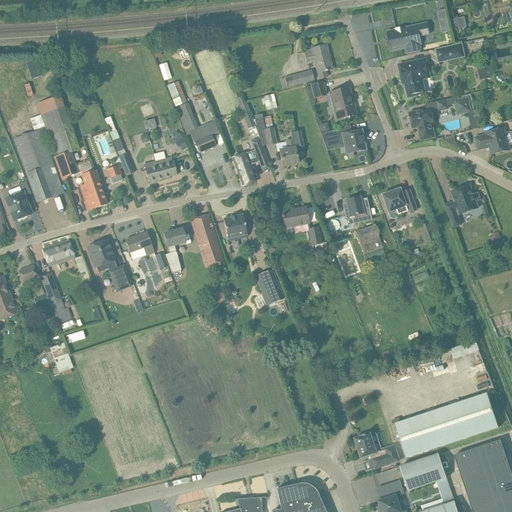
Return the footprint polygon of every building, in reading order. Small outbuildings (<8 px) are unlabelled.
[(445,10),(437,11),(442,33),(450,31),(445,10)] [(455,18),(457,28),(466,26),(464,16),(455,18)] [(395,30),(387,32),(391,51),(406,48),(407,53),(421,50),(420,47),(420,45),(421,44),(419,36),(417,26),(427,24),(427,23),(407,28),(406,28),(406,27),(395,30)] [(464,57),(461,44),(436,49),(439,63),(464,57)] [(312,50),(304,52),(305,55),(306,62),(315,60),(320,79),(326,77),(325,72),(327,71),(327,70),(332,69),(325,46),(312,49),(312,50)] [(430,78),(426,59),(398,65),(403,84),(405,84),(408,98),(425,94),(422,80),(430,78)] [(32,79),(39,77),(33,61),(26,64),(32,79)] [(480,68),(483,79),(492,77),(489,66),(480,68)] [(311,70),(284,78),(286,88),(314,81),(311,70)] [(326,95),(323,83),(311,86),(305,88),(308,99),(314,98),(326,95)] [(173,84),(167,86),(176,109),(187,135),(190,133),(199,153),(215,146),(211,137),(219,134),(215,123),(207,126),(195,131),(190,120),(192,118),(187,105),(182,107),(173,84)] [(351,97),(349,88),(329,93),(332,103),(334,102),(338,119),(354,115),(349,98),(351,97)] [(263,96),(265,109),(277,107),(275,94),(263,96)] [(459,97),(425,104),(426,109),(430,108),(431,109),(438,108),(439,111),(448,109),(448,106),(454,104),(457,116),(472,112),(475,112),(471,94),(459,97)] [(70,153),(79,150),(79,149),(60,95),(37,103),(46,130),(48,135),(53,149),(55,156),(58,155),(59,157),(70,153)] [(244,119),(251,116),(245,101),(243,97),(243,96),(237,98),(236,99),(244,119)] [(434,124),(430,108),(409,113),(413,129),(418,128),(421,141),(435,138),(432,125),(434,124)] [(112,141),(120,161),(123,168),(126,176),(134,173),(127,154),(126,154),(116,130),(115,131),(110,117),(105,119),(110,132),(109,133),(112,141)] [(260,138),(263,146),(277,143),(273,128),(270,117),(253,120),(260,138)] [(156,118),(146,120),(147,129),(157,127),(156,118)] [(324,124),(319,125),(321,133),(329,131),(328,126),(324,124)] [(511,131),(505,133),(504,128),(486,133),(486,135),(475,138),(478,151),(489,148),(491,155),(510,150),(508,146),(511,144),(511,131)] [(41,130),(14,140),(37,203),(64,193),(60,182),(51,157),(53,156),(53,157),(55,156),(53,149),(48,151),(43,137),(48,135),(46,130),(42,132),(41,130)] [(337,130),(320,134),(324,143),(340,139),(337,130)] [(361,130),(342,134),(346,154),(365,150),(365,148),(366,148),(365,140),(363,140),(361,130)] [(304,149),(300,132),(290,134),(292,140),(286,142),(287,149),(279,151),(282,167),(298,164),(295,150),(304,149)] [(148,134),(140,136),(141,140),(146,143),(150,141),(148,134)] [(186,142),(179,134),(172,139),(178,148),(186,142)] [(255,150),(259,162),(260,164),(269,161),(263,146),(260,138),(251,141),(255,150)] [(259,162),(255,150),(248,153),(248,152),(232,158),(242,186),(258,181),(252,165),(259,162)] [(80,186),(84,198),(88,211),(106,205),(95,171),(94,171),(90,160),(84,162),(74,165),(74,164),(70,153),(59,157),(58,155),(55,156),(53,157),(61,179),(66,177),(77,173),(81,172),(82,175),(82,176),(85,185),(80,186)] [(145,169),(149,185),(170,179),(170,177),(176,175),(173,162),(172,162),(171,158),(144,165),(145,169)] [(117,166),(105,171),(109,179),(121,174),(119,170),(118,166),(117,166)] [(10,197),(5,199),(14,222),(32,214),(25,196),(30,194),(26,182),(18,185),(19,187),(8,191),(10,197)] [(476,202),(481,201),(478,193),(473,195),(470,186),(451,192),(455,202),(445,205),(453,228),(461,225),(457,216),(478,208),(476,202)] [(399,189),(381,195),(381,196),(382,196),(389,218),(392,219),(396,218),(398,215),(409,211),(410,213),(416,211),(409,190),(402,192),(401,193),(399,189)] [(367,199),(364,199),(360,200),(359,198),(346,201),(347,203),(342,204),(347,226),(371,220),(369,207),(367,199)] [(308,224),(305,208),(282,213),(282,216),(280,216),(280,218),(283,218),(285,228),(308,224)] [(190,220),(198,245),(216,240),(208,214),(190,220)] [(223,219),(227,240),(247,236),(242,215),(223,219)] [(431,233),(427,223),(420,225),(424,235),(426,243),(433,241),(431,233)] [(386,261),(375,225),(356,231),(367,266),(386,261)] [(320,244),(317,228),(309,230),(312,245),(320,244)] [(176,231),(164,234),(167,247),(168,247),(169,253),(164,255),(172,273),(176,272),(181,271),(177,252),(176,253),(176,251),(174,245),(176,245),(185,243),(182,229),(176,231)] [(154,253),(146,233),(136,237),(133,239),(132,238),(125,241),(130,253),(143,248),(146,256),(154,253)] [(500,237),(491,241),(493,247),(503,243),(500,237)] [(200,245),(199,245),(206,268),(212,266),(224,262),(217,239),(216,240),(200,245)] [(91,244),(90,246),(88,247),(96,268),(98,273),(108,269),(116,292),(131,286),(124,266),(117,268),(114,261),(106,240),(97,244),(95,242),(91,244)] [(75,258),(69,241),(42,249),(48,267),(75,258)] [(271,243),(265,246),(269,255),(276,253),(272,243),(271,243)] [(420,255),(417,249),(405,254),(408,260),(420,255)] [(167,266),(163,253),(155,256),(160,269),(167,266)] [(84,273),(86,281),(89,280),(83,256),(76,257),(80,274),(84,273)] [(38,277),(33,266),(18,271),(23,283),(38,277)] [(255,277),(262,295),(266,306),(284,299),(272,270),(255,277)] [(426,272),(413,277),(415,283),(428,277),(426,272)] [(51,273),(40,277),(46,293),(49,303),(57,324),(72,319),(69,313),(66,314),(51,273)] [(17,314),(18,314),(3,276),(0,276),(0,306),(12,302),(17,314)] [(425,283),(417,286),(419,291),(427,288),(425,283)] [(46,293),(33,298),(36,308),(49,303),(46,293)] [(234,301),(228,303),(230,311),(236,309),(234,301)] [(0,320),(17,314),(12,302),(0,306),(0,320)] [(100,307),(94,309),(98,321),(104,319),(100,307)] [(84,338),(82,331),(66,336),(69,343),(84,338)] [(451,347),(454,357),(480,350),(477,340),(451,347)] [(73,368),(64,343),(49,348),(59,374),(62,373),(63,376),(72,373),(70,369),(73,368)] [(487,394),(464,401),(475,435),(498,428),(487,394)] [(441,409),(452,443),(475,435),(464,401),(441,409)] [(429,451),(452,443),(441,409),(418,417),(429,451)] [(406,458),(429,451),(418,417),(395,424),(406,458)] [(376,451),(370,434),(366,435),(366,434),(363,435),(363,436),(355,439),(361,458),(371,455),(373,459),(372,460),(375,469),(399,461),(394,446),(385,449),(385,450),(381,451),(380,450),(376,451)] [(511,511),(511,474),(501,440),(454,456),(472,511),(511,511)] [(447,479),(439,454),(400,467),(408,492),(447,479)] [(404,494),(400,481),(386,486),(390,498),(379,501),(382,511),(380,511),(379,511),(401,511),(396,496),(404,494)] [(271,511),(270,511),(325,511),(318,495),(314,496),(313,490),(307,491),(306,485),(300,487),(299,484),(276,489),(280,510),(271,511)] [(239,509),(227,511),(262,511),(261,499),(266,498),(266,497),(232,500),(237,500),(239,509)] [(458,511),(455,502),(423,511),(458,511)]
